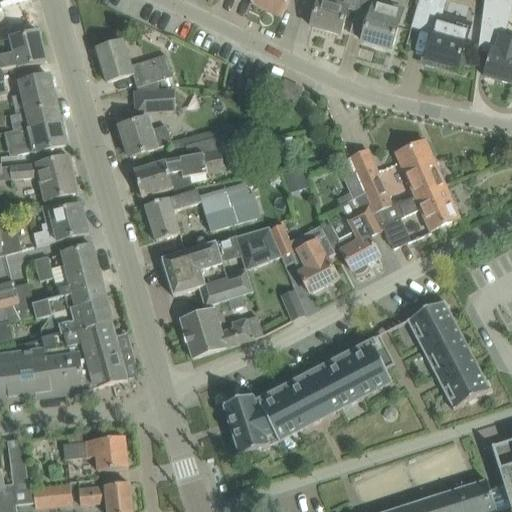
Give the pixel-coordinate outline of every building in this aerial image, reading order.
[(0,0),(0,7),(0,9),(31,1),(30,0),(0,0)] [(252,0),(251,5),(281,19),(289,0),(252,0)] [(319,0),(317,9),(311,28),(340,36),(348,11),(356,13),(357,8),(359,0),(319,0)] [(375,0),(359,0),(357,8),(371,12),(362,43),(391,51),(403,10),(375,2),(375,0)] [(419,0),(417,7),(439,14),(442,15),(446,0),(419,0)] [(417,7),(411,29),(433,35),(431,42),(425,61),(424,67),(436,70),(437,64),(457,70),(458,66),(468,69),(474,48),(464,45),(468,32),(436,23),(439,14),(417,7)] [(20,71),(27,69),(47,64),(39,33),(12,40),(15,53),(0,56),(0,73),(2,73),(3,73),(20,69),(20,71)] [(511,41),(499,38),(495,53),(491,52),(484,78),(511,86),(511,41)] [(167,57),(155,61),(131,68),(124,44),(97,52),(106,85),(132,77),(136,90),(173,79),(167,57)] [(0,73),(0,101),(9,100),(2,73),(0,73)] [(14,133),(60,122),(49,77),(21,84),(24,95),(12,98),(17,117),(11,119),(14,133)] [(137,115),(176,113),(175,93),(136,95),(137,115)] [(147,118),(119,127),(129,160),(130,160),(172,147),(166,127),(151,131),(147,118)] [(35,155),(47,152),(66,147),(60,122),(14,133),(9,134),(13,149),(32,144),(35,155)] [(134,173),(131,177),(138,199),(143,200),(162,195),(173,191),(174,194),(191,191),(192,188),(190,180),(225,174),(235,171),(232,154),(240,152),(239,145),(244,144),(242,132),(228,135),(228,137),(217,140),(205,143),(203,144),(205,156),(192,159),(178,162),(178,163),(165,165),(164,163),(153,166),(134,172),(134,173)] [(415,199),(444,186),(426,144),(396,156),(415,199)] [(374,166),(368,152),(350,159),(356,174),(357,173),(376,216),(393,209),(374,166)] [(37,167),(10,169),(11,182),(40,179),(46,203),(59,200),(79,195),(69,159),(69,158),(50,163),(37,167)] [(356,174),(343,179),(353,201),(340,208),(357,242),(340,251),(352,274),(380,260),(369,238),(380,232),(372,218),(376,216),(357,173),(356,174)] [(164,202),(145,208),(156,243),(175,237),(179,236),(172,214),(201,205),(209,234),(256,221),(244,186),(200,200),(198,192),(164,202)] [(459,221),(446,190),(444,186),(415,199),(417,203),(394,213),(393,209),(376,216),(381,229),(383,228),(393,251),(410,244),(400,220),(421,211),(430,233),(459,221)] [(38,248),(69,240),(88,235),(81,206),(71,209),(69,201),(48,206),(49,207),(42,208),(46,226),(42,227),(43,233),(35,235),(38,248)] [(8,211),(0,211),(0,258),(3,258),(23,253),(17,229),(12,230),(8,211)] [(294,254),(283,227),(270,232),(281,259),(294,254)] [(247,236),(236,238),(236,239),(241,258),(245,270),(246,274),(281,259),(270,232),(268,230),(259,232),(247,236)] [(327,260),(334,256),(324,237),(306,246),(315,264),(298,273),(311,296),(338,282),(327,260)] [(222,263),(241,258),(236,239),(236,238),(212,245),(181,255),(161,261),(173,299),(213,286),(219,304),(252,295),(246,274),(245,270),(226,276),(222,263)] [(58,292),(101,280),(92,247),(64,255),(67,267),(52,271),(49,259),(36,262),(41,283),(54,279),(58,292)] [(52,301),(36,305),(39,317),(36,318),(37,321),(54,316),(106,302),(106,300),(101,280),(58,292),(50,294),(52,301)] [(0,354),(16,349),(15,343),(10,324),(24,322),(15,288),(14,283),(0,286),(0,354)] [(30,284),(15,288),(24,322),(36,318),(39,317),(36,305),(30,284)] [(54,316),(41,332),(44,343),(112,325),(111,323),(112,323),(106,302),(54,316)] [(408,323),(454,410),(453,411),(453,412),(491,392),(491,391),(490,392),(444,304),(445,304),(445,303),(407,323),(407,324),(408,323)] [(263,338),(257,319),(232,327),(233,331),(221,335),(213,312),(180,323),(192,361),(252,342),(252,341),(263,338)] [(127,382),(119,354),(112,325),(44,343),(16,349),(0,354),(0,404),(94,391),(127,382)] [(394,366),(380,339),(379,338),(345,356),(339,359),(307,375),(295,382),(290,385),(256,402),(257,402),(254,403),(252,400),(253,399),(253,398),(235,404),(231,405),(223,408),(224,409),(225,409),(230,424),(232,430),(240,457),(239,457),(240,458),(269,449),(269,447),(268,448),(268,447),(267,445),(265,439),(274,436),(279,444),(280,444),(280,443),(283,441),(301,432),(313,425),(312,422),(325,416),(326,419),(339,412),(367,398),(386,388),(391,385),(391,386),(392,385),(385,371),(394,366)] [(100,473),(108,472),(128,470),(125,439),(95,442),(84,444),(84,445),(63,447),(65,461),(87,458),(87,460),(98,459),(100,473)] [(511,511),(511,443),(492,450),(504,488),(490,492),(487,483),(396,511),(511,511)] [(24,448),(8,450),(13,486),(14,486),(14,490),(29,488),(29,490),(30,490),(24,448)] [(3,487),(2,480),(0,459),(0,511),(16,511),(16,508),(14,490),(14,486),(13,486),(3,487)] [(108,511),(132,511),(130,485),(106,488),(107,489),(80,492),(81,508),(108,505),(108,511)] [(39,511),(73,508),(71,486),(34,490),(34,489),(30,490),(29,490),(29,488),(14,490),(16,508),(36,506),(36,511),(39,511)]
